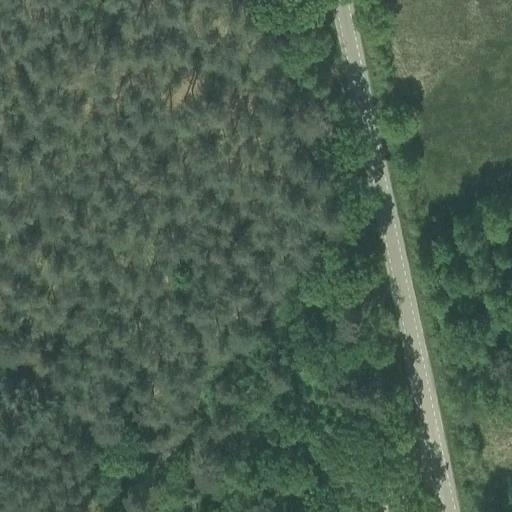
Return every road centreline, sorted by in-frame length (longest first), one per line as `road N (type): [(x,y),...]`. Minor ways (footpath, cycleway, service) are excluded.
road 1 (tertiary): [(449,511),(348,0)]
road 2 (track): [(444,486),(257,432),(137,441),(76,375),(0,354)]
